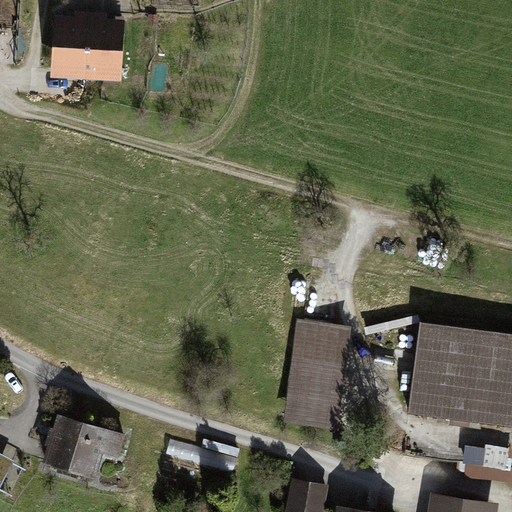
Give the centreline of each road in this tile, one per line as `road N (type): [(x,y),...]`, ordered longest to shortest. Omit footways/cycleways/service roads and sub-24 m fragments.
road 1 (residential): [(0,345),(69,380),(374,478),(511,498)]
road 2 (track): [(11,105),(187,155),(216,138),(240,104),(257,0)]
road 3 (track): [(187,155),(511,243)]
road 4 (track): [(378,210),(339,276),(358,345),(353,413),(366,442),(415,485)]
road 5 (track): [(358,361),(414,428),(510,445)]
